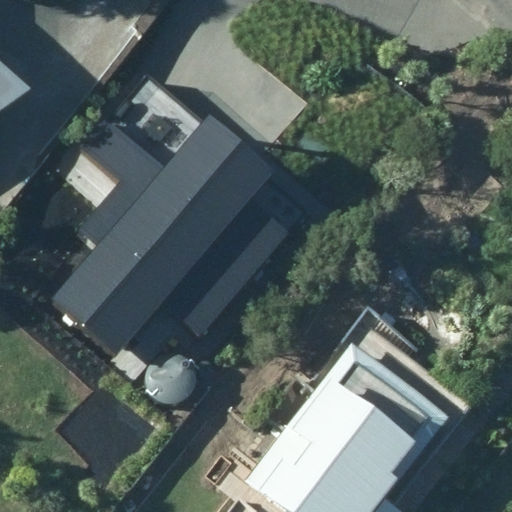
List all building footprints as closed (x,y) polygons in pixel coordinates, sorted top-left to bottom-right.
[(0,113),(28,92),(0,65),(0,113)] [(202,342),(302,227),(192,133),(147,187),(133,173),(111,199),(126,211),(93,248),(98,252),(62,294),(84,314),(70,329),(111,363),(161,307),(202,342)] [(48,190),(74,213),(93,190),(67,169),(48,190)] [(42,195),(20,219),(43,239),(64,214),(42,195)] [(249,480),(290,511),(374,511),(398,482),(392,477),(416,446),(423,451),(449,418),(354,345),(249,480)] [(163,421),(112,374),(61,429),(112,476),(163,421)]
